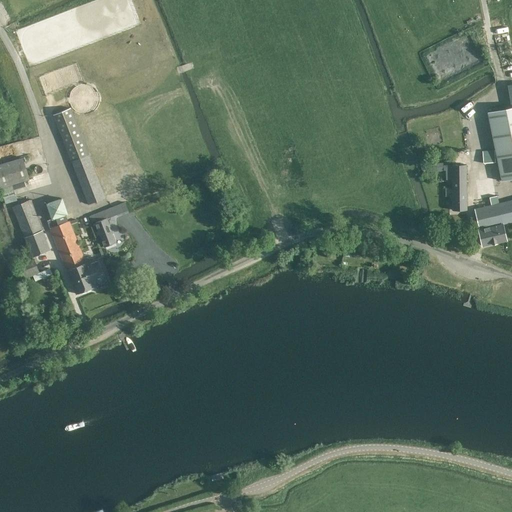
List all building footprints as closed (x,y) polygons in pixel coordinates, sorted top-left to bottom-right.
[(53,113),(72,163),(89,156),(71,106),(53,113)] [(511,107),(488,112),(502,181),(511,179),(511,107)] [(11,143),(0,146),(0,158),(19,153),(19,151),(14,153),(11,143)] [(494,151),(483,152),(484,164),(495,163),(494,151)] [(89,156),(72,163),(88,204),(106,197),(89,156)] [(0,188),(29,180),(22,158),(0,164),(0,188)] [(453,165),(453,210),(466,210),(466,165),(453,165)] [(491,205),(473,210),(478,230),(496,226),(502,224),(511,221),(511,200),(499,204),(497,196),(490,198),(491,205)] [(63,198),(46,204),(52,220),(68,214),(63,198)] [(13,207),(25,236),(42,229),(30,200),(13,207)] [(116,243),(104,211),(93,215),(96,222),(95,223),(105,247),(116,243)] [(50,228),(67,270),(87,262),(69,221),(50,228)] [(496,226),(478,230),(482,246),(506,240),(502,224),(496,226)] [(25,236),(32,256),(50,250),(42,229),(25,236)] [(33,258),(19,264),(24,278),(39,272),(33,258)] [(90,261),(87,262),(67,270),(77,294),(97,285),(96,283),(106,279),(98,258),(90,261)]
